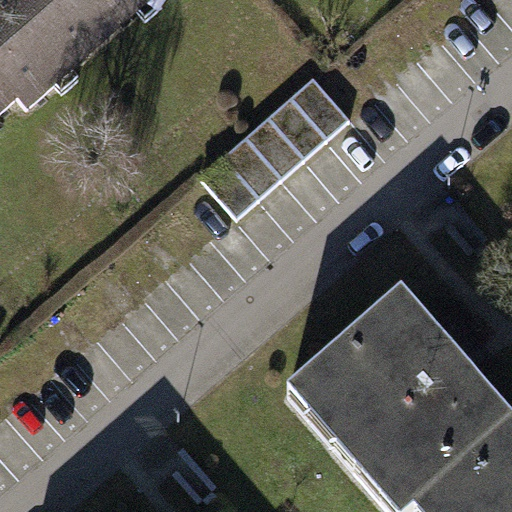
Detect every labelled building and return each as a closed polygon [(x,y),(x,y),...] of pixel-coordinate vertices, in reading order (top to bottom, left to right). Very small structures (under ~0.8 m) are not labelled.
[(0,0),(0,75),(23,102),(32,113),(164,0),(0,0)] [(0,121),(23,102),(0,75),(0,121)] [(350,115),(313,75),(202,175),(239,216),(350,115)] [(435,511),(511,443),(511,401),(411,290),(294,395),(399,511),(435,511)] [(511,511),(511,443),(435,511),(511,511)]
